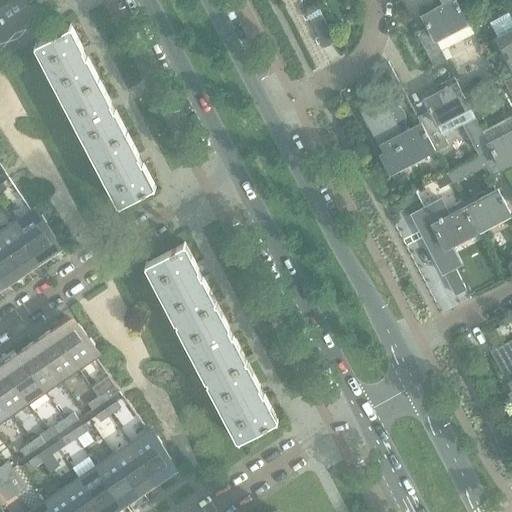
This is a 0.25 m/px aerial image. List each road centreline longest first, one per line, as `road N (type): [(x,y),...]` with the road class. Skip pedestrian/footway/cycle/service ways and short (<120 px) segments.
road 1 (residential): [(238,178),(0,335)]
road 2 (secondary): [(397,350),(269,114)]
road 3 (secondary): [(238,178),(361,412)]
road 4 (secondary): [(142,0),(238,178)]
road 5 (residential): [(209,511),(361,412)]
road 6 (residential): [(269,114),(371,52),(378,0)]
road 7 (secondary): [(481,511),(414,383)]
road 8 (residential): [(397,350),(511,293)]
road 9 (secondary): [(269,114),(212,0)]
